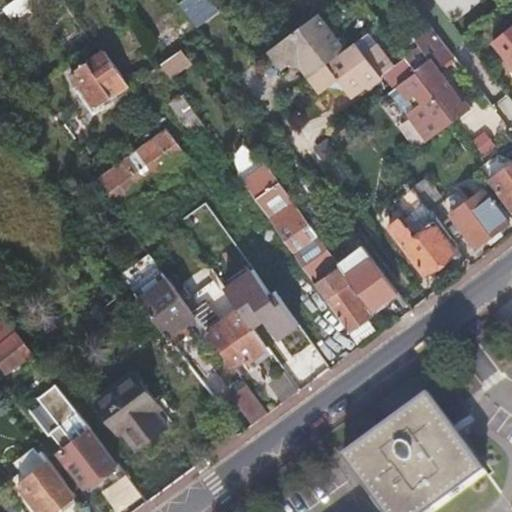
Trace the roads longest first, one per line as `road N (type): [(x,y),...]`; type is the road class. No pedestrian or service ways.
road 1 (residential): [(511,267),(178,511)]
road 2 (residential): [(430,2),(511,115)]
